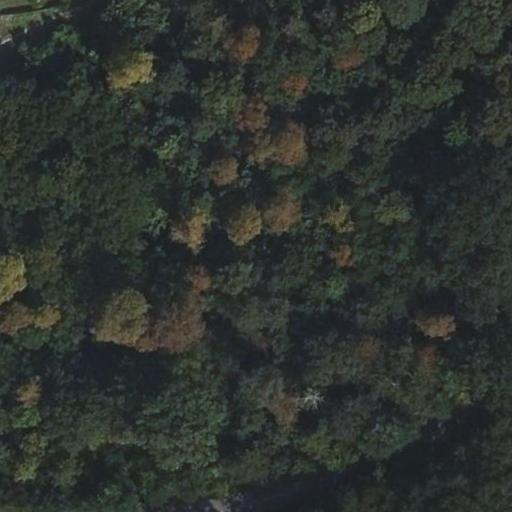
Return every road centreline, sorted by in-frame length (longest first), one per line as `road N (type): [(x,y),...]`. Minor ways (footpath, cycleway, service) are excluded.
road 1 (tertiary): [(511,398),(320,480),(214,511)]
road 2 (track): [(115,0),(0,47)]
